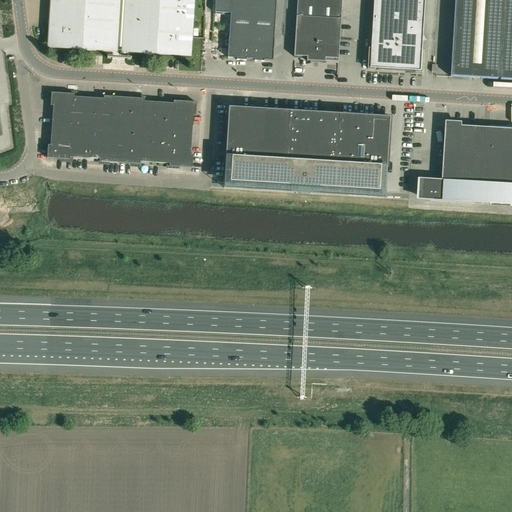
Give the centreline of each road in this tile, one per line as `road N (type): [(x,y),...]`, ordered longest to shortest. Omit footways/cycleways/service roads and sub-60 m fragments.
road 1 (motorway): [(511,339),(0,314)]
road 2 (motorway): [(0,345),(511,369)]
road 3 (unclassified): [(511,102),(56,72),(30,61)]
road 4 (unknown): [(34,165),(52,174),(195,187),(204,173),(208,82)]
road 5 (unclassified): [(0,177),(34,168),(22,74),(30,61)]
